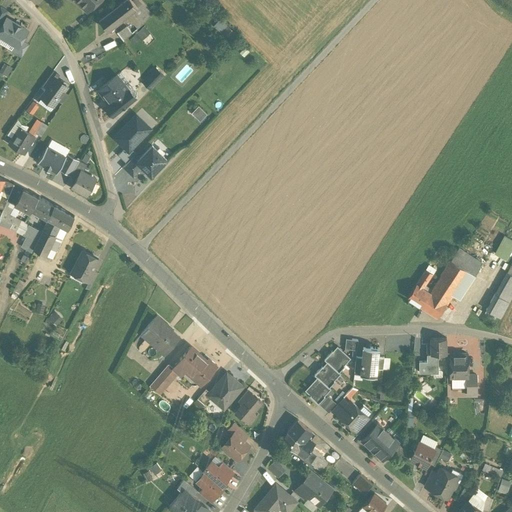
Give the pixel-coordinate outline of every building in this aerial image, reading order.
[(98,0),(77,0),(87,11),(98,0)] [(132,1),(130,0),(123,0),(116,6),(116,7),(124,18),(131,13),(137,9),(132,1)] [(147,10),(137,0),(132,0),(132,1),(137,9),(131,13),(138,20),(147,10)] [(116,7),(99,19),(108,31),(124,18),(116,7)] [(147,10),(138,20),(140,22),(142,24),(152,15),(147,10)] [(27,30),(6,18),(0,28),(0,35),(9,40),(15,44),(18,45),(22,39),(27,30)] [(144,27),(136,34),(141,39),(149,32),(144,27)] [(134,38),(128,29),(120,35),(126,43),(134,38)] [(240,40),(231,33),(227,38),(235,45),(240,40)] [(155,39),(149,34),(136,46),(139,50),(144,45),(146,48),(155,39)] [(9,40),(0,35),(0,42),(6,46),(9,40)] [(22,39),(18,45),(15,44),(10,51),(21,57),(29,43),(22,39)] [(0,70),(0,71),(7,75),(12,67),(5,63),(0,70)] [(163,76),(155,67),(142,80),(151,89),(163,76)] [(53,71),(43,85),(48,89),(55,78),(58,75),(53,71)] [(116,75),(99,89),(110,102),(106,106),(113,116),(135,98),(116,75)] [(66,86),(55,78),(48,89),(42,97),(52,104),(66,86)] [(32,113),(39,104),(33,100),(27,109),(32,113)] [(199,105),(191,112),(200,121),(207,114),(199,105)] [(125,148),(129,152),(132,149),(151,129),(136,115),(114,138),(125,148)] [(42,135),(48,124),(37,118),(31,129),(42,135)] [(34,137),(19,128),(9,145),(24,154),(34,137)] [(167,159),(152,145),(137,161),(143,167),(151,175),(167,159)] [(66,157),(47,146),(38,163),(57,173),(59,169),(66,157)] [(118,155),(126,163),(133,157),(136,153),(132,149),(129,152),(125,148),(118,155)] [(66,157),(59,169),(70,176),(71,175),(79,160),(68,154),(66,157)] [(126,163),(123,167),(133,177),(143,167),(137,161),(133,157),(126,163)] [(87,165),(79,160),(71,175),(76,178),(80,170),(83,172),(87,165)] [(83,172),(80,170),(76,178),(71,187),(87,196),(96,179),(83,172)] [(7,182),(3,192),(9,195),(14,185),(7,182)] [(39,197),(23,190),(20,196),(17,194),(15,199),(17,200),(14,206),(30,214),(32,210),(39,197)] [(53,207),(39,197),(32,210),(44,218),(47,220),(48,219),(53,207)] [(74,216),(54,205),(53,207),(48,219),(50,220),(61,224),(68,227),(74,216)] [(0,220),(0,225),(11,229),(15,219),(16,217),(3,212),(0,220)] [(38,221),(35,229),(41,232),(47,220),(44,218),(42,222),(38,221)] [(28,225),(15,219),(11,229),(23,237),(28,225)] [(61,224),(50,220),(44,231),(55,236),(61,224)] [(35,229),(28,225),(23,237),(30,240),(36,244),(41,232),(35,229)] [(44,231),(37,247),(46,251),(48,252),(55,236),(44,231)] [(507,260),(511,249),(511,238),(503,234),(494,253),(507,260)] [(66,263),(74,268),(82,251),(86,245),(71,238),(62,256),(68,260),(66,263)] [(36,244),(30,240),(27,244),(34,248),(36,244)] [(46,251),(37,247),(34,252),(42,256),(46,251)] [(482,264),(458,248),(451,260),(467,271),(475,276),(482,264)] [(98,259),(82,251),(74,268),(71,273),(83,280),(87,282),(93,270),(98,259)] [(451,260),(429,292),(432,294),(423,308),(437,317),(452,294),(467,271),(451,260)] [(426,269),(416,284),(423,288),(432,273),(426,269)] [(93,270),(87,282),(83,280),(81,285),(90,289),(98,273),(93,270)] [(467,271),(452,294),(460,299),(475,276),(467,271)] [(511,275),(507,272),(495,294),(509,301),(511,295),(511,275)] [(416,284),(407,297),(423,308),(432,294),(429,292),(423,288),(416,284)] [(509,301),(495,294),(486,310),(496,315),(500,317),(509,301)] [(496,315),(486,310),(483,315),(493,321),(496,315)] [(55,311),(49,318),(57,326),(63,319),(55,311)] [(169,326),(156,315),(140,334),(165,355),(180,338),(168,327),(169,326)] [(446,338),(430,338),(430,347),(427,347),(427,358),(438,358),(439,356),(439,354),(446,354),(446,338)] [(358,340),(346,339),(345,349),(356,350),(358,340)] [(337,346),(324,360),(327,362),(339,373),(345,366),(344,366),(351,359),(337,346)] [(206,360),(190,347),(172,368),(177,373),(180,375),(184,371),(200,385),(217,366),(208,358),(206,360)] [(379,349),(363,347),(362,357),(361,374),(377,376),(377,368),(378,356),(379,349)] [(467,374),(467,354),(450,354),(450,378),(467,378),(467,374)] [(362,357),(356,356),(354,374),(361,374),(362,357)] [(427,371),(427,358),(417,358),(417,371),(427,371)] [(327,362),(314,375),(317,377),(329,388),(335,382),(334,381),(340,375),(339,373),(327,362)] [(172,368),(168,364),(149,386),(159,394),(177,373),(172,368)] [(241,387),(226,374),(210,393),(208,395),(211,397),(223,408),(241,387)] [(467,374),(467,378),(467,395),(476,395),(476,374),(467,374)] [(329,388),(317,377),(305,391),(319,404),(325,397),(331,390),(329,388)] [(466,396),(466,387),(451,387),(451,392),(456,391),(456,397),(466,396)] [(206,389),(197,399),(204,405),(211,397),(208,395),(210,393),(206,389)] [(246,391),(238,400),(243,404),(251,394),(246,391)] [(253,395),(252,394),(251,394),(243,404),(236,412),(239,415),(243,415),(247,418),(261,402),(257,398),(255,399),(254,398),(253,395)] [(333,409),(337,405),(328,396),(320,405),(329,413),(333,409)] [(337,405),(333,409),(337,414),(346,404),(341,400),(337,405)] [(368,417),(350,400),(346,404),(337,414),(356,430),(368,417)] [(373,420),(360,433),(365,438),(377,424),(373,420)] [(311,432),(297,421),(288,431),(302,444),(311,432)] [(248,434),(234,422),(228,429),(233,433),(243,441),(243,440),(248,434)] [(365,438),(362,440),(373,450),(388,433),(378,424),(377,424),(365,438)] [(302,444),(288,431),(283,441),(296,452),(302,444)] [(311,432),(302,444),(311,451),(319,439),(311,432)] [(243,441),(233,433),(222,446),(237,459),(249,445),(243,440),(243,441)] [(388,433),(373,450),(383,459),(385,457),(398,443),(388,433)] [(433,449),(419,442),(418,443),(415,444),(413,448),(414,451),(410,459),(416,462),(419,464),(419,463),(425,467),(428,462),(434,450),(433,449)] [(405,450),(398,443),(385,457),(390,461),(397,453),(404,459),(405,450)] [(311,451),(302,444),(296,452),(305,459),(311,451)] [(435,446),(433,449),(434,450),(428,462),(434,465),(442,449),(435,446)] [(443,449),(440,458),(449,460),(452,452),(443,449)] [(317,456),(311,451),(305,459),(311,463),(317,456)] [(327,464),(317,456),(311,463),(316,467),(320,471),(327,464)] [(218,467),(212,462),(209,466),(206,467),(203,470),(205,472),(222,487),(223,485),(223,483),(225,481),(226,482),(230,478),(229,477),(218,467)] [(233,471),(223,462),(218,467),(229,477),(233,471)] [(158,463),(150,466),(153,474),(161,471),(158,463)] [(283,473),(272,463),(267,468),(278,478),(283,473)] [(495,474),(497,468),(485,464),(483,470),(495,474)] [(452,472),(441,466),(438,473),(430,488),(447,497),(452,488),(455,487),(457,482),(456,479),(450,476),(452,472)] [(431,470),(424,485),(430,488),(438,473),(431,470)] [(222,487),(205,472),(201,476),(202,478),(198,482),(204,488),(214,496),(215,497),(219,492),(218,491),(220,489),(222,489),(223,488),(222,487)] [(330,489),(311,474),(300,487),(309,495),(312,497),(310,498),(316,503),(317,501),(319,503),(330,489)] [(360,474),(352,484),(365,495),(373,485),(360,474)] [(198,491),(185,480),(177,488),(184,493),(186,490),(194,497),(198,491)] [(511,482),(502,480),(498,492),(506,495),(511,482)] [(276,484),(255,508),(259,511),(275,511),(280,506),(287,511),(288,511),(297,501),(276,484)] [(309,495),(300,487),(295,493),(305,501),(309,495)] [(214,496),(204,488),(200,493),(210,501),(214,496)] [(184,493),(171,508),(175,511),(207,511),(209,510),(194,497),(186,490),(184,493)] [(374,493),(363,506),(369,511),(378,511),(386,503),(374,493)] [(472,496),(459,511),(481,511),(482,511),(475,506),(478,501),(472,496)] [(485,497),(482,509),(488,511),(493,500),(485,497)]
